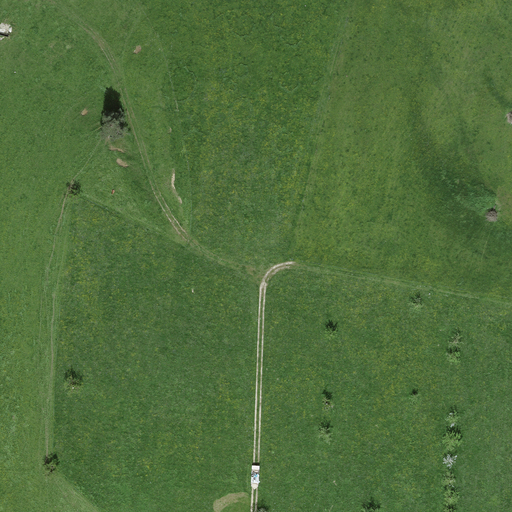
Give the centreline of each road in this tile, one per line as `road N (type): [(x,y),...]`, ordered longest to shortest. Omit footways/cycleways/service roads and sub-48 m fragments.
road 1 (track): [(511,303),(336,269),(271,266),(261,276),(253,511)]
road 2 (track): [(50,0),(90,28),(184,232),(261,276)]
